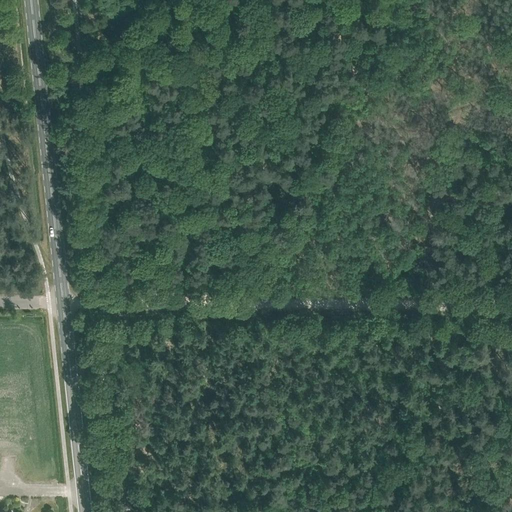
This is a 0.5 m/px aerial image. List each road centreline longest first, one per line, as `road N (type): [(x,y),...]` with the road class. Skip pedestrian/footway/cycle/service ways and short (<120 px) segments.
road 1 (track): [(89,303),(511,304)]
road 2 (primary): [(66,303),(32,0)]
road 3 (primary): [(87,511),(66,303)]
